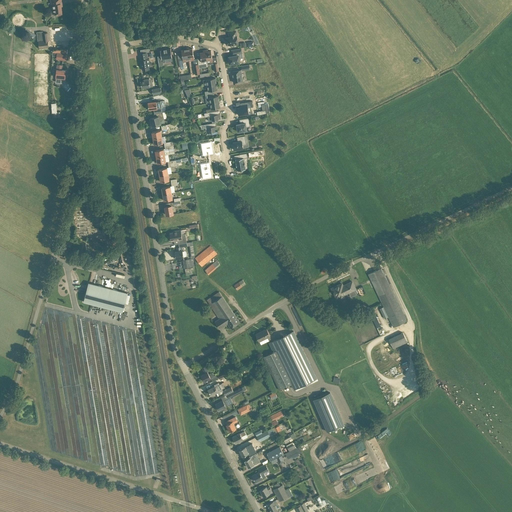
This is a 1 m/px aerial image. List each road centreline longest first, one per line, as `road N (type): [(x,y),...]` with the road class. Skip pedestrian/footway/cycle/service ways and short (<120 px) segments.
road 1 (unclassified): [(0,416),(64,210),(84,0)]
road 2 (unclassified): [(183,366),(306,287),(511,187)]
road 3 (tertiary): [(183,366),(123,44)]
road 4 (unclassified): [(229,172),(223,131),(231,117),(218,44),(181,37),(123,44)]
road 5 (unclassified): [(210,511),(0,443)]
road 6 (tertiary): [(257,511),(183,366)]
